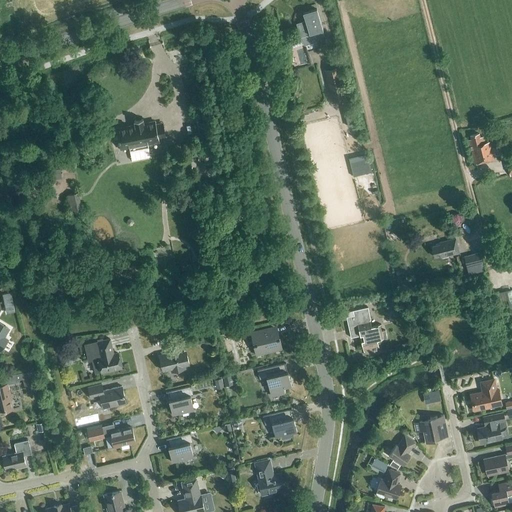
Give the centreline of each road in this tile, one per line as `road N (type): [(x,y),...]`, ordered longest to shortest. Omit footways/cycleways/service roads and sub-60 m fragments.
road 1 (residential): [(315,511),(327,426),(323,376),(237,0)]
road 2 (track): [(423,0),(491,271),(511,274)]
road 3 (secondary): [(0,65),(190,0)]
road 4 (residential): [(0,493),(147,462)]
road 5 (residential): [(442,511),(440,504),(468,494),(446,390)]
road 6 (residential): [(147,462),(152,433),(134,335)]
